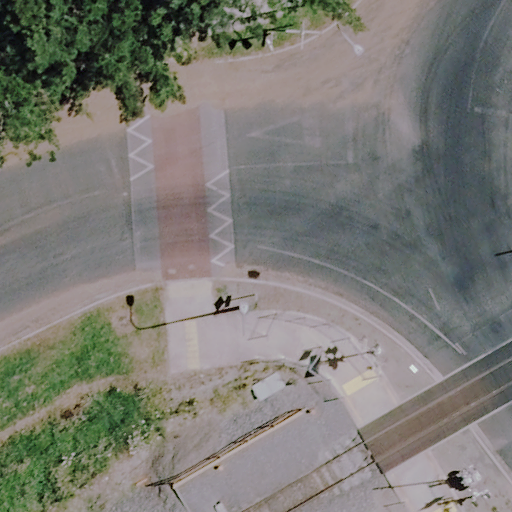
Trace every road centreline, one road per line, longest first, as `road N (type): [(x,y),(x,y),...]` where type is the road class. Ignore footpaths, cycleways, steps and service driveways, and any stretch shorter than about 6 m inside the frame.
road 1 (unclassified): [(0,224),(100,186),(223,163),(456,153)]
road 2 (unclassified): [(456,153),(474,236),(511,304)]
road 3 (unclassified): [(456,153),(457,113),(492,0)]
